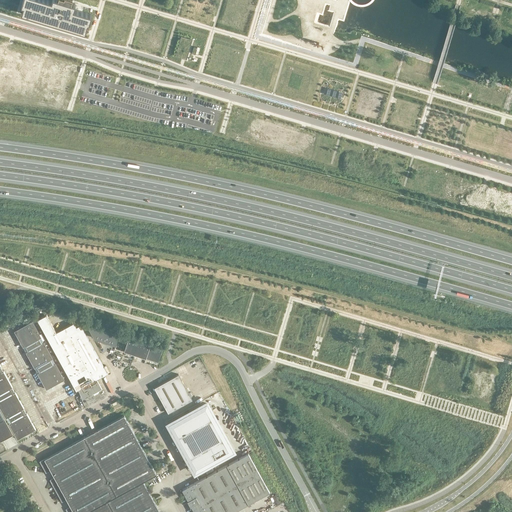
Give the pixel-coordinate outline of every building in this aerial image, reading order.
[(24,5),(21,12),(85,31),(88,22),(89,22),(91,14),(73,9),(75,3),(71,2),(71,0),(51,0),(52,0),(50,0),(22,0),(21,4),(24,5)] [(181,36),(175,56),(186,59),(192,39),(181,36)] [(333,90),(325,88),(323,94),(332,96),(340,98),(342,92),(333,90)] [(21,327),(14,330),(23,347),(23,346),(26,351),(26,352),(35,368),(35,367),(38,372),(37,373),(46,389),(53,385),(58,382),(64,379),(55,363),(52,358),(53,358),(44,342),(41,337),(32,320),(26,324),(21,327)] [(119,334),(86,323),(94,337),(115,345),(119,334)] [(151,344),(129,337),(124,351),(146,358),(150,346),(151,344)] [(162,350),(150,346),(146,358),(158,362),(162,350)] [(0,407),(6,418),(9,422),(8,423),(17,439),(24,435),(29,432),(29,433),(36,429),(27,413),(26,413),(24,408),(15,392),(12,387),(13,387),(4,371),(3,371),(0,366),(1,366),(0,364),(0,407)] [(178,374),(166,381),(154,387),(168,412),(192,399),(178,374)] [(206,403),(168,424),(182,451),(189,447),(188,445),(190,442),(185,439),(185,440),(185,439),(187,437),(183,434),(182,434),(181,431),(184,429),(183,426),(193,420),(195,423),(198,421),(200,425),(200,430),(203,430),(203,435),(206,435),(210,442),(219,437),(214,429),(219,426),(218,424),(213,427),(210,422),(215,419),(214,416),(208,419),(205,414),(211,410),(213,409),(210,404),(206,403)] [(189,447),(182,451),(168,424),(165,426),(194,479),(236,455),(211,410),(205,414),(208,419),(214,416),(215,419),(210,422),(213,427),(218,424),(219,426),(214,429),(219,437),(210,442),(206,435),(203,435),(203,430),(200,430),(200,425),(198,421),(195,423),(193,420),(183,426),(184,429),(181,431),(182,434),(183,434),(187,437),(185,439),(185,440),(185,439),(190,442),(188,445),(189,447)] [(12,434),(0,411),(0,426),(6,424),(12,434)] [(124,415),(98,429),(90,434),(84,437),(84,436),(84,437),(40,461),(46,472),(50,479),(68,511),(160,511),(159,510),(157,506),(149,492),(143,481),(147,479),(152,476),(156,474),(150,463),(150,462),(148,459),(146,455),(132,430),(130,426),(124,415)] [(248,453),(204,477),(182,489),(182,490),(182,489),(188,500),(191,506),(194,511),(232,511),(270,492),(248,453)]
